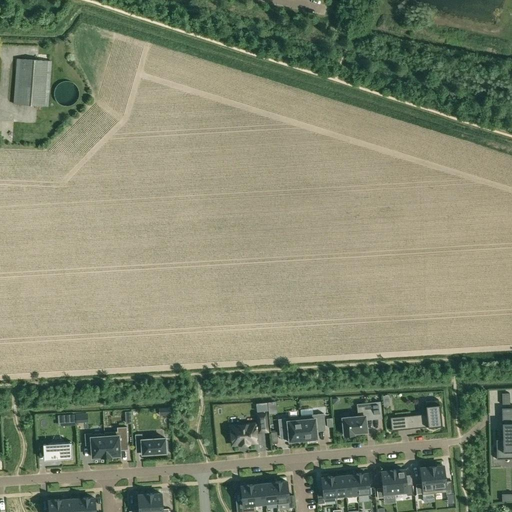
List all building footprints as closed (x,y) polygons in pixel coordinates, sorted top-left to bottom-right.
[(13,104),(48,106),(51,61),(17,59),(13,104)] [(54,93),(54,96),(55,99),(57,102),(59,104),(62,105),(65,106),(68,106),(71,105),(74,104),(76,101),(78,99),(79,96),(79,93),(78,89),(77,87),(75,84),(72,82),(69,81),(66,81),(63,82),(60,83),(57,85),(55,87),(54,90),(54,93)] [(426,414),(408,415),(410,429),(441,426),(438,399),(425,401),(426,414)] [(358,416),(342,418),(344,435),(354,434),(354,433),(367,431),(365,419),(381,418),(380,402),(357,404),(358,416)] [(258,423),(230,426),(232,445),(239,444),(240,445),(249,444),(249,443),(256,442),(255,432),(259,431),(259,432),(267,431),(265,413),(257,414),(258,423)] [(323,413),(301,416),(303,439),(309,439),(309,441),(317,440),(316,431),(316,425),(325,424),(323,413)] [(75,415),(66,415),(67,426),(75,425),(75,415)] [(300,417),(278,419),(279,433),(288,432),(289,443),(297,442),(297,440),(303,439),(301,416),(300,416),(300,417)] [(397,417),(390,417),(391,431),(398,430),(397,417)] [(502,442),(496,442),(496,459),(511,458),(511,423),(502,423),(502,442)] [(117,431),(104,432),(106,457),(112,456),(111,456),(120,455),(119,447),(128,447),(127,427),(117,427),(117,431)] [(91,433),(84,434),(85,445),(91,445),(92,457),(101,456),(101,457),(106,457),(104,432),(104,434),(92,434),(91,433)] [(142,434),(135,434),(136,446),(142,446),(142,453),(142,454),(143,454),(152,453),(152,454),(156,453),(165,452),(165,453),(166,452),(166,449),(168,449),(167,441),(165,441),(165,439),(165,438),(164,438),(142,439),(142,434)] [(50,444),(43,444),(43,449),(44,457),(51,456),(51,459),(69,458),(72,458),(72,449),(71,449),(71,441),(50,443),(50,444)] [(436,466),(432,466),(434,493),(446,492),(446,495),(452,494),(451,480),(445,481),(443,465),(443,466),(442,464),(437,465),(437,466),(436,466)] [(421,483),(415,484),(417,494),(423,493),(423,494),(434,493),(432,466),(428,467),(420,468),(421,483)] [(397,470),(393,470),(395,494),(407,493),(407,495),(413,495),(412,484),(406,485),(404,469),(397,470)] [(382,487),(376,488),(377,498),(383,497),(383,496),(395,494),(393,470),(389,471),(381,472),(382,487)] [(363,473),(355,474),(357,496),(370,495),(367,473),(363,474),(363,473)] [(355,474),(344,476),(346,497),(357,496),(355,474),(354,474),(355,474)] [(323,494),(317,494),(318,504),(324,504),(323,502),(336,500),(333,476),(326,477),(321,478),(323,494)] [(334,476),(333,476),(336,500),(336,496),(346,495),(346,497),(344,476),(334,477),(334,476)] [(282,481),(274,482),(276,504),(289,503),(288,496),(287,481),(282,482),(282,481)] [(274,483),(264,484),(266,505),(276,504),(274,482),(274,483)] [(245,486),(240,486),(242,500),(243,511),(244,511),(255,511),(253,484),(245,485),(245,486)] [(253,484),(255,511),(256,511),(255,506),(266,505),(264,484),(253,485),(253,484)] [(153,493),(149,494),(150,511),(168,511),(168,508),(162,509),(161,493),(153,494),(153,493)] [(511,500),(511,493),(501,494),(502,501),(511,500)] [(133,511),(129,511),(150,511),(149,494),(145,494),(138,495),(139,510),(133,511)] [(82,499),(71,499),(72,511),(82,511),(82,498),(82,499)] [(90,498),(82,498),(82,511),(95,511),(95,498),(90,498)] [(53,500),(48,501),(48,511),(61,511),(60,499),(53,500)] [(61,499),(60,499),(61,511),(72,511),(71,499),(61,500),(61,499)]
